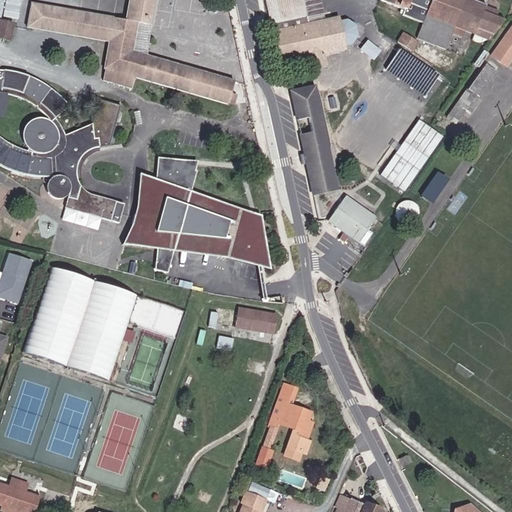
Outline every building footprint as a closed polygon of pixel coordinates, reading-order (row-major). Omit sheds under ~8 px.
[(154,0),(134,0),(130,25),(136,26),(149,29),(154,0)] [(265,0),(268,14),(305,6),(303,0),(265,0)] [(405,10),(407,18),(413,0),(395,0),(401,2),(400,7),(405,9),(405,10)] [(466,25),(494,33),(508,14),(482,6),(476,4),(477,0),(413,0),(407,18),(421,22),(418,35),(449,45),(454,30),(464,33),(466,25)] [(308,20),(323,17),(320,2),(305,6),(308,20)] [(110,25),(111,21),(38,6),(33,29),(110,45),(114,26),(110,25)] [(324,51),(330,49),(323,17),(308,20),(305,6),(268,14),(278,59),(308,53),(312,68),(320,66),(319,61),(325,59),(324,51)] [(12,24),(16,15),(2,10),(0,15),(0,20),(8,23),(12,24)] [(357,36),(361,31),(359,19),(350,15),(339,19),(336,15),(323,17),(330,49),(344,46),(343,40),(354,38),(357,36)] [(130,25),(115,21),(115,22),(114,26),(135,30),(136,26),(130,25)] [(4,36),(15,40),(19,26),(12,24),(8,23),(4,36)] [(150,56),(132,56),(135,30),(114,26),(110,45),(105,72),(134,81),(142,78),(150,56)] [(511,27),(495,53),(511,65),(511,27)] [(400,44),(410,50),(416,41),(406,33),(400,44)] [(228,103),(231,94),(235,82),(150,56),(142,78),(227,105),(228,103)] [(281,68),(292,65),(290,58),(279,61),(281,68)] [(471,93),(475,95),(492,71),(480,63),(463,88),(471,93)] [(0,149),(9,156),(2,172),(16,177),(26,181),(30,164),(44,166),(50,166),(52,181),(58,181),(62,182),(65,183),(68,187),(69,190),(69,193),(68,200),(64,212),(75,215),(82,197),(79,196),(80,191),(77,184),(75,181),(75,176),(76,171),(77,167),(78,164),(82,158),(85,156),(88,154),(93,152),(96,152),(108,151),(116,124),(94,117),(91,127),(66,139),(56,123),(70,113),(53,93),(41,108),(22,98),(28,80),(3,72),(1,81),(0,81),(0,149)] [(134,81),(105,72),(102,83),(130,93),(134,81)] [(313,191),(336,186),(317,87),(292,93),(313,191)] [(458,96),(466,101),(471,93),(463,88),(458,96)] [(228,103),(233,104),(236,95),(231,94),(228,103)] [(452,121),(459,111),(466,101),(458,96),(457,95),(444,115),(452,121)] [(459,111),(465,115),(472,106),(466,101),(459,111)] [(94,117),(116,124),(121,110),(98,103),(94,117)] [(385,170),(406,186),(439,141),(418,127),(385,170)] [(269,263),(261,215),(191,191),(197,171),(193,170),(172,163),(173,159),(157,157),(156,179),(139,174),(137,213),(135,214),(132,224),(135,225),(120,265),(160,261),(164,261),(161,273),(158,273),(157,282),(170,284),(175,249),(218,255),(219,252),(228,254),(228,257),(269,263)] [(197,171),(197,161),(173,159),(172,163),(193,170),(197,171)] [(419,197),(426,202),(443,178),(436,173),(419,197)] [(119,227),(124,209),(82,197),(75,215),(91,220),(119,227)] [(331,221),(359,241),(375,218),(347,198),(331,221)] [(0,297),(18,304),(34,260),(10,251),(0,279),(0,297)] [(23,357),(107,385),(135,299),(52,272),(23,357)] [(232,328),(269,333),(272,315),(234,310),(232,328)] [(217,336),(216,347),(232,348),(233,337),(217,336)] [(279,398),(292,403),(295,395),(282,390),(279,398)] [(283,407),(290,410),(292,403),(279,398),(275,409),(281,412),(283,407)] [(302,438),(306,426),(309,417),(290,410),(283,407),(281,412),(275,409),(268,428),(277,431),(291,437),(285,454),(303,461),(308,448),(304,446),(306,440),(302,438)] [(302,438),(306,440),(310,428),(306,426),(302,438)] [(268,435),(275,437),(277,431),(268,428),(266,434),(268,435)] [(266,454),(268,455),(275,437),(268,435),(261,453),(260,453),(254,471),(266,475),(272,460),(264,457),(266,454)] [(268,497),(271,488),(249,482),(246,491),(268,497)] [(22,495),(25,488),(11,483),(9,490),(22,495)] [(9,511),(33,511),(37,501),(22,495),(9,490),(0,487),(0,508),(2,509),(9,511)] [(260,511),(263,505),(244,497),(240,507),(242,508),(240,511),(260,511)] [(452,501),(450,511),(485,511),(468,497),(452,501)]
